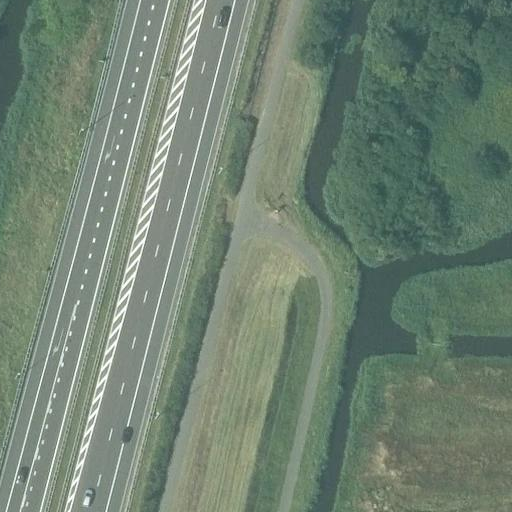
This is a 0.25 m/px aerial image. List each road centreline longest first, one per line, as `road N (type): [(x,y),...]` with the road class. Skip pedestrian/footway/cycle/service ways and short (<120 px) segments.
road 1 (motorway): [(156,0),(25,511)]
road 2 (motorway): [(91,511),(221,0)]
